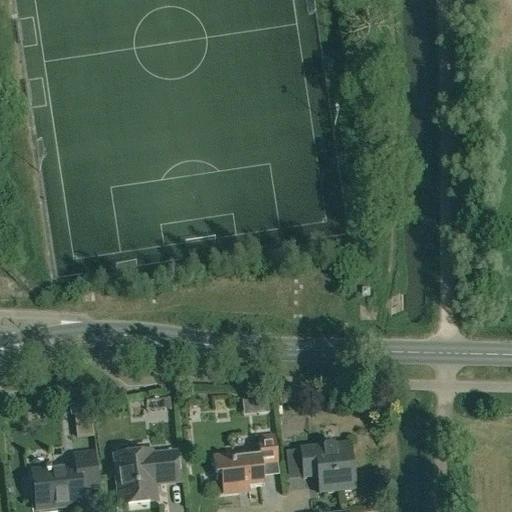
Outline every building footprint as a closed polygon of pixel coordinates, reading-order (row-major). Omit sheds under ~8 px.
[(257,400),(258,414),(267,413),(266,399),(257,400)] [(169,400),(162,401),(164,411),(171,410),(169,400)] [(69,418),(74,417),(90,416),(89,403),(68,405),(69,418)] [(277,464),(274,436),(257,438),(259,457),(233,460),(233,457),(212,459),(214,477),(220,477),(222,494),(249,491),(249,488),(263,486),(261,465),(277,464)] [(354,490),(350,444),(300,449),(303,479),(323,477),(325,493),(354,490)] [(133,456),(132,447),(117,449),(117,457),(115,458),(120,506),(156,502),(155,485),(179,482),(176,454),(150,457),(150,454),(133,456)] [(98,489),(94,453),(74,455),(75,468),(53,470),(52,462),(42,463),(43,471),(32,472),(36,510),(70,507),(70,511),(83,509),(81,491),(98,489)]
